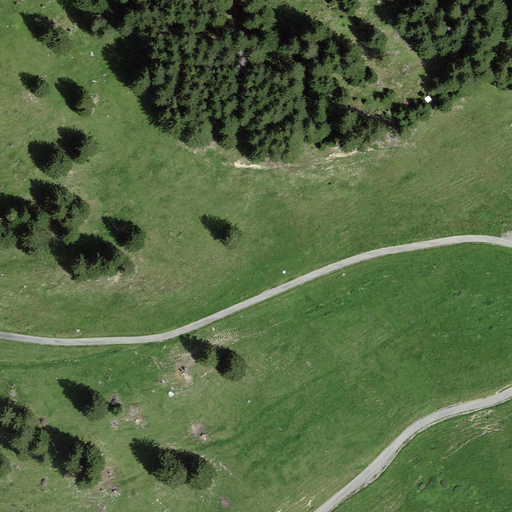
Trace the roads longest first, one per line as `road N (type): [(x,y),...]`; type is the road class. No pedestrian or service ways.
road 1 (unclassified): [(511,244),(468,238),(361,256),(160,337),(67,342),(0,334)]
road 2 (unclassified): [(320,511),(412,429),(511,391)]
